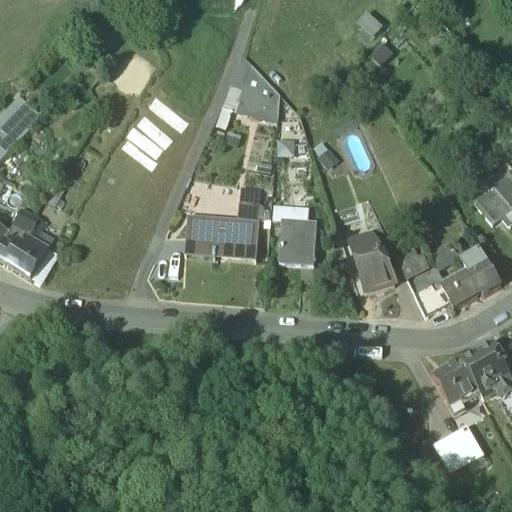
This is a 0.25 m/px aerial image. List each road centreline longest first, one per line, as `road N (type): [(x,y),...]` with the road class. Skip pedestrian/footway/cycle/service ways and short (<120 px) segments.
road 1 (residential): [(0,292),(123,319),(404,338),(469,332),(511,304)]
road 2 (track): [(123,319),(231,80),(258,0)]
